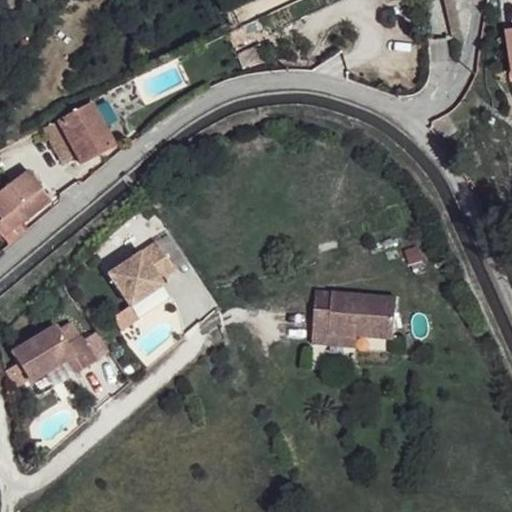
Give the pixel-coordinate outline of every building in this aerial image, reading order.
[(92,103),(58,121),(76,157),(81,166),(114,148),(92,103)] [(58,121),(44,128),(63,164),(76,157),(58,121)] [(0,234),(3,238),(51,202),(29,171),(0,193),(0,234)] [(511,221),(508,214),(500,217),(506,228),(504,228),(507,233),(511,230),(511,221)] [(155,239),(107,271),(129,304),(162,283),(159,279),(175,268),(155,239)] [(397,298),(316,292),(312,345),(327,346),(328,334),(357,337),(393,340),(397,298)] [(74,370),(93,359),(78,333),(64,341),(53,323),(10,349),(28,379),(65,357),(74,370)] [(328,334),(327,346),(356,348),(357,337),(328,334)]
